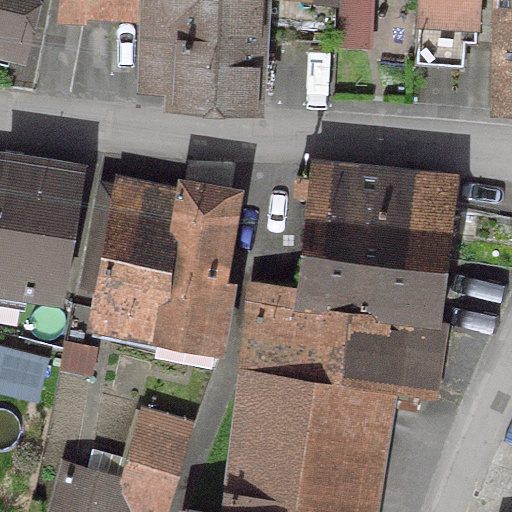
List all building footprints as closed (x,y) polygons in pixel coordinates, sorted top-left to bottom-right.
[(0,0),(0,52),(17,57),(31,0),(0,0)] [(81,0),(81,18),(136,21),(137,0),(81,0)] [(335,4),(306,2),(306,0),(140,0),(137,90),(173,91),(173,104),(253,107),(257,40),(333,45),(335,4)] [(420,0),(420,20),(476,24),(477,0),(420,0)] [(511,0),(494,0),(492,116),(511,117),(511,0)] [(0,166),(0,291),(59,302),(79,174),(1,162),(0,166)] [(436,325),(443,276),(452,182),(371,174),(371,176),(308,170),(307,181),(293,180),(291,198),(305,200),(295,292),(294,305),(416,322),(436,325)] [(227,197),(180,189),(178,202),(156,339),(216,350),(227,290),(213,288),(227,197)] [(88,325),(155,339),(156,339),(178,202),(112,190),(88,325)] [(377,393),(405,396),(416,322),(294,305),(295,292),(252,285),(242,374),(377,393)] [(0,357),(0,389),(30,397),(38,367),(0,357)] [(360,511),(377,393),(242,374),(224,511),(360,511)] [(118,506),(138,511),(160,511),(184,431),(143,419),(138,437),(136,437),(122,486),(116,506),(118,506)] [(64,470),(52,511),(116,511),(118,506),(116,506),(122,486),(64,470)]
